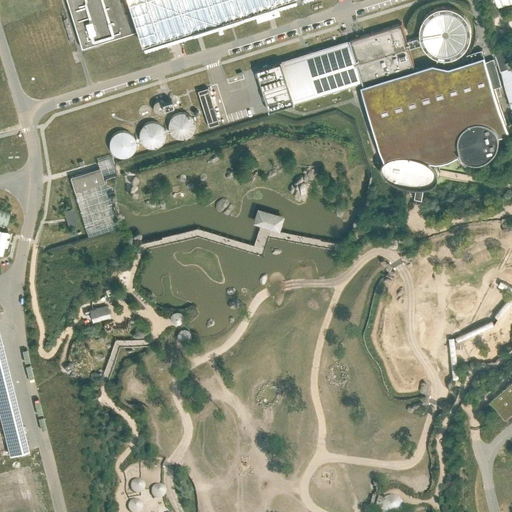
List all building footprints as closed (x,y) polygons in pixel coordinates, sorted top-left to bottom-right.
[(163,35),(274,0),(66,0),(81,48),(102,41),(137,31),(138,33),(140,42),(163,35)] [(511,3),(511,0),(495,0),(499,8),(511,3)] [(254,12),(257,22),(280,15),(276,5),(254,12)] [(424,19),(421,24),(419,30),(420,37),(407,41),(402,23),(353,38),(350,39),(350,38),(349,39),(282,60),(256,68),(269,111),(295,103),(362,82),(363,83),(364,87),(362,87),(385,160),(383,163),(381,166),(381,169),(382,174),(385,177),(388,179),(390,181),(392,182),(394,183),(405,186),(416,187),(414,198),(417,199),(421,199),(422,199),(424,187),(426,186),(429,185),(431,184),(434,182),(437,179),(438,176),(438,172),(437,168),(434,165),(433,164),(431,162),(429,161),(429,154),(434,155),(437,155),(442,155),(445,154),(449,153),(451,151),(455,149),(459,147),(462,152),(465,156),(470,158),(475,160),(482,160),(488,158),(493,154),(496,149),(499,142),(498,135),(508,132),(507,128),(494,86),(500,84),(493,59),(486,61),(484,57),(449,68),(444,67),(445,59),(451,58),(457,56),(462,53),(466,48),(469,42),(471,36),(471,30),(470,24),(467,18),(462,14),(457,10),(451,8),(445,7),(439,8),(433,10),(428,14),(424,19)] [(511,64),(507,47),(494,50),(500,71),(511,109),(511,108),(511,64)] [(65,53),(51,58),(59,81),(73,76),(65,53)] [(36,62),(36,64),(22,68),(27,89),(56,82),(50,58),(36,62)] [(0,80),(5,97),(17,93),(11,72),(0,75),(0,80)] [(13,75),(18,88),(26,85),(22,72),(13,75)] [(209,126),(219,123),(208,87),(198,90),(209,126)] [(168,90),(158,94),(161,101),(170,97),(168,90)] [(135,106),(139,113),(147,110),(143,102),(135,106)] [(98,161),(100,168),(103,178),(117,174),(114,163),(112,157),(98,161)] [(100,168),(70,177),(75,191),(105,182),(103,178),(100,168)] [(105,182),(75,191),(89,238),(121,228),(106,182),(105,182)] [(73,209),(64,212),(66,219),(67,221),(67,224),(69,229),(78,226),(73,209)] [(259,210),(255,221),(261,223),(265,225),(272,227),(278,229),(282,218),(259,210)] [(400,257),(408,247),(403,243),(395,253),(400,257)] [(415,254),(412,258),(419,263),(422,259),(415,254)] [(511,287),(501,282),(498,287),(511,294),(511,287)] [(510,296),(494,316),(496,317),(497,318),(498,319),(499,320),(511,304),(511,297),(510,296)] [(101,308),(97,309),(100,320),(110,317),(107,306),(101,308)] [(93,322),(100,320),(97,309),(85,312),(87,319),(92,318),(93,322)] [(175,312),(173,313),(172,314),(171,315),(171,317),(171,319),(172,320),(173,321),(174,322),(175,323),(177,323),(179,322),(180,322),(181,320),(182,319),(182,317),(181,316),(181,314),(179,313),(178,312),(176,312),(175,312)] [(492,321),(455,337),(456,339),(457,341),(458,342),(458,343),(462,341),(494,326),(494,325),(493,323),(492,321)] [(185,341),(187,341),(188,340),(189,339),(189,338),(190,337),(190,336),(190,334),(189,333),(189,332),(188,331),(187,330),(186,330),(184,330),(183,330),(182,330),(180,331),(179,332),(178,334),(178,335),(178,336),(178,337),(179,339),(179,340),(180,341),(182,341),(183,342),(184,342),(185,341)] [(0,333),(0,414),(10,455),(29,450),(0,333)] [(454,340),(454,339),(449,340),(453,379),(456,378),(459,378),(458,372),(456,350),(455,343),(455,341),(454,340)] [(511,379),(489,401),(490,402),(511,381),(511,407),(503,416),(505,418),(511,411),(511,379)] [(511,381),(490,402),(503,416),(511,407),(511,381)] [(144,486),(143,485),(143,484),(142,483),(141,482),(139,481),(138,481),(137,481),(135,481),(134,482),(133,483),(132,485),(132,486),(132,487),(132,489),(133,490),(134,491),(135,492),(137,492),(138,492),(140,492),(141,491),(142,490),(143,489),(143,488),(144,486)] [(165,492),(164,490),(164,489),(163,488),(162,487),(160,486),(159,486),(157,486),(156,487),(155,487),(153,489),(153,490),(152,491),(152,492),(152,493),(153,494),(154,496),(155,497),(156,498),(158,498),(159,498),(161,498),(162,497),(163,496),(164,495),(165,494),(165,492)] [(400,499),(396,497),(395,496),(393,496),(390,496),(386,498),(384,500),(379,499),(377,502),(376,507),(382,509),(383,511),(382,511),(401,511),(402,511),(403,507),(403,504),(402,501),(400,499)] [(130,505),(129,506),(129,507),(130,509),(130,510),(131,511),(132,511),(138,511),(139,511),(140,510),(141,509),(141,508),(141,506),(141,505),(140,504),(140,503),(138,502),(137,501),(136,501),(134,501),(133,501),(132,502),(131,503),(130,505)]
